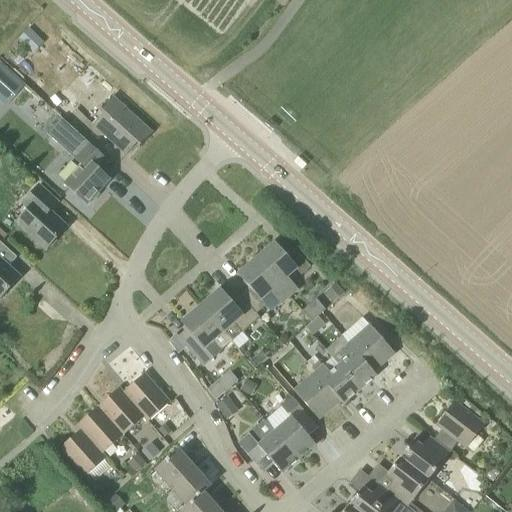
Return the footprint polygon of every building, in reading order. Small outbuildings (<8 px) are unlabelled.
[(35,37),(29,31),(21,39),(27,45),(35,37)] [(0,82),(10,72),(0,63),(0,82)] [(103,113),(92,125),(126,156),(137,144),(138,147),(139,148),(152,133),(112,97),(100,112),(101,111),(103,113)] [(106,160),(88,144),(74,159),(81,165),(63,185),(86,205),(89,202),(91,204),(99,195),(97,194),(100,190),(99,189),(104,183),(106,184),(110,179),(98,169),(106,160)] [(29,209),(16,223),(46,250),(48,247),(52,247),(56,242),(56,238),(66,228),(49,212),(57,203),(38,186),(23,203),(29,209)] [(0,299),(20,278),(3,262),(11,253),(0,243),(0,299)] [(274,243),(256,259),(289,296),(297,289),(286,277),(296,269),(301,275),(311,267),(294,247),(285,255),(274,243)] [(248,286),(239,294),(256,314),(266,306),(260,300),(270,291),(281,303),(289,296),(256,259),(238,275),(248,286)] [(220,291),(201,307),(231,342),(259,318),(256,314),(239,294),(235,289),(226,297),(220,291)] [(231,342),(201,307),(182,323),(188,330),(179,338),(203,366),(231,342)] [(305,327),(312,335),(325,325),(318,317),(305,327)] [(395,354),(370,325),(363,318),(341,336),(348,344),(373,373),(395,354)] [(346,359),(338,366),(360,391),(377,376),(373,373),(348,344),(340,351),(346,359)] [(343,405),(360,391),(338,366),(330,373),(323,365),(315,372),(340,401),(343,405)] [(319,420),(340,401),(315,372),(294,391),(319,420)] [(123,393),(144,418),(148,422),(170,403),(144,374),(123,393)] [(226,392),(217,382),(207,391),(216,400),(226,392)] [(119,388),(98,407),(123,436),(144,418),(123,393),(119,388)] [(288,394),(278,403),(288,414),(298,406),(288,394)] [(459,441),(467,448),(485,424),(454,401),(436,424),(443,429),(433,441),(449,453),(459,441)] [(76,426),(80,431),(81,430),(102,455),(123,436),(98,407),(76,426)] [(274,432),(299,460),(315,445),(291,417),(274,432)] [(264,473),(274,465),(282,474),(299,460),(274,432),(273,433),(264,422),(239,442),(264,473)] [(59,449),(84,478),(106,459),(102,455),(81,430),(80,431),(59,449)] [(413,440),(400,458),(428,480),(449,453),(433,441),(429,438),(422,447),(413,440)] [(159,453),(152,444),(142,453),(150,461),(159,453)] [(171,489),(195,468),(178,449),(154,471),(171,489)] [(37,461),(64,491),(74,481),(48,452),(37,461)] [(394,483),(387,492),(399,501),(407,508),(428,480),(400,458),(386,476),(394,483)] [(211,486),(195,468),(171,489),(186,507),(204,493),(211,486)] [(350,482),(361,489),(371,475),(360,468),(350,482)] [(349,506),(357,511),(412,511),(407,508),(399,501),(387,492),(379,485),(371,495),(363,488),(349,506)] [(217,511),(219,510),(204,493),(186,507),(180,511),(217,511)] [(443,511),(469,511),(470,511),(453,499),(443,511)]
